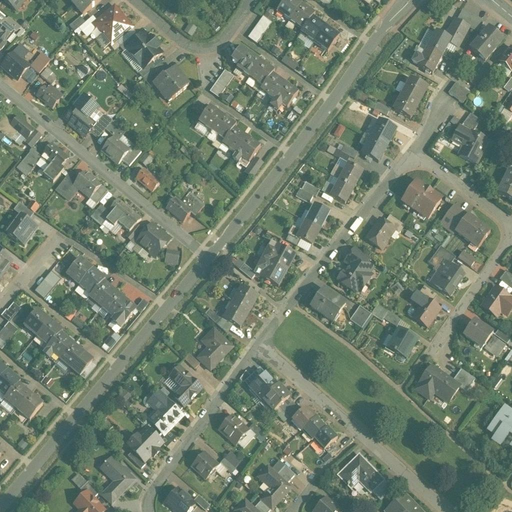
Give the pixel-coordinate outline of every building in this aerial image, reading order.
[(2,0),(2,1),(16,12),(26,0),(2,0)] [(99,0),(68,0),(83,16),(101,1),(99,0)] [(302,6),(292,0),(286,0),(277,13),(290,23),(302,6)] [(333,5),(326,0),(315,0),(330,10),(333,5)] [(302,6),(290,23),(296,27),(303,32),(313,19),(315,16),(302,6)] [(97,23),(93,26),(95,28),(102,36),(124,19),(115,8),(97,23)] [(484,23),(462,12),(457,22),(469,29),(477,33),(484,23)] [(80,18),(69,27),(74,33),(79,29),(85,25),(86,24),(80,18)] [(86,24),(85,25),(90,32),(95,28),(93,26),(97,23),(93,18),(86,24)] [(272,24),(263,18),(259,23),(268,30),(272,24)] [(6,25),(0,19),(0,40),(6,45),(3,43),(13,31),(16,33),(20,28),(10,20),(6,25)] [(133,29),(124,19),(102,36),(111,47),(133,29)] [(326,28),(313,19),(303,32),(301,35),(314,44),(326,28)] [(457,22),(455,21),(448,34),(450,35),(447,39),(451,41),(449,45),(457,49),(460,44),(460,45),(469,29),(457,22)] [(268,30),(259,23),(256,29),(265,35),(268,30)] [(90,32),(85,25),(79,29),(85,36),(90,32)] [(198,30),(188,25),(184,32),(193,38),(198,30)] [(339,38),(326,28),(314,44),(328,54),(339,38)] [(265,35),(256,29),(252,34),(261,40),(265,35)] [(504,42),(489,29),(470,51),(485,64),(504,42)] [(447,39),(436,33),(427,50),(442,58),(449,45),(451,41),(447,39)] [(261,40),(252,34),(248,39),(257,45),(261,40)] [(131,47),(127,50),(127,51),(135,61),(155,44),(151,39),(149,40),(145,35),(131,47)] [(131,47),(127,42),(121,48),(125,53),(127,51),(127,50),(131,47)] [(155,44),(135,61),(143,70),(144,71),(153,63),(162,55),(158,50),(159,49),(155,44)] [(28,54),(20,47),(14,55),(21,61),(28,54)] [(262,63),(241,49),(232,61),(239,66),(237,70),(250,80),(262,63)] [(511,49),(499,64),(511,74),(511,72),(511,49)] [(427,50),(422,59),(417,56),(413,64),(418,66),(417,68),(432,76),(442,58),(427,50)] [(42,54),(30,68),(39,75),(51,62),(42,54)] [(21,61),(14,55),(2,68),(18,82),(30,68),(21,61)] [(153,63),(144,71),(143,70),(138,74),(143,79),(156,69),(157,68),(153,63)] [(262,63),(250,80),(255,84),(263,89),(272,76),(275,73),(262,63)] [(485,64),(477,74),(483,78),(490,68),(485,64)] [(490,68),(483,78),(488,82),(495,72),(490,68)] [(143,79),(143,80),(150,89),(154,86),(154,85),(163,77),(156,69),(143,79)] [(47,70),(40,77),(52,87),(56,82),(50,77),(52,74),(47,70)] [(174,70),(164,79),(163,77),(154,85),(154,86),(161,94),(164,92),(172,102),(189,87),(174,70)] [(234,78),(225,72),(221,77),(230,84),(234,78)] [(285,85),(272,76),(263,89),(261,92),(274,101),(285,85)] [(230,84),(221,77),(217,82),(226,89),(230,84)] [(427,89),(411,80),(403,96),(419,105),(427,89)] [(226,89),(217,82),(214,87),(223,94),(226,89)] [(456,84),(448,94),(453,98),(461,88),(456,84)] [(299,95),(285,85),(274,101),(270,106),(278,111),(281,107),(287,111),(299,95)] [(63,98),(50,87),(47,90),(60,101),(63,98)] [(223,94),(214,87),(210,93),(219,99),(223,94)] [(47,90),(44,88),(36,97),(53,111),(60,101),(47,90)] [(465,91),(461,88),(453,98),(458,102),(465,91)] [(465,91),(458,102),(463,105),(470,95),(465,91)] [(419,105),(403,96),(394,112),(410,120),(419,105)] [(83,98),(65,120),(70,124),(69,125),(86,139),(97,126),(88,118),(89,116),(92,115),(97,109),(83,98)] [(390,111),(377,104),(374,111),(387,117),(390,111)] [(223,117),(210,108),(198,124),(212,133),(223,117)] [(470,115),(460,129),(471,135),(472,134),(480,122),(470,115)] [(106,117),(92,135),(98,140),(106,131),(112,122),(106,117)] [(236,126),(223,117),(212,133),(225,143),(234,130),(236,126)] [(5,118),(0,123),(0,132),(1,134),(8,126),(7,125),(10,121),(5,118)] [(18,119),(13,125),(10,121),(7,125),(8,126),(1,134),(11,142),(17,134),(27,142),(35,132),(18,119)] [(124,125),(117,120),(114,123),(120,129),(124,125)] [(114,123),(113,122),(112,122),(106,131),(114,138),(117,140),(124,132),(120,129),(114,123)] [(396,131),(380,122),(371,139),(387,147),(396,131)] [(460,129),(459,128),(452,142),(463,148),(459,157),(476,166),(488,142),(472,134),(471,135),(460,129)] [(247,139),(234,130),(225,143),(223,146),(235,155),(247,139)] [(42,138),(35,132),(27,142),(25,144),(32,150),(42,138)] [(117,140),(114,138),(111,143),(102,152),(119,166),(122,161),(126,156),(121,152),(123,149),(123,148),(116,142),(117,140)] [(260,148),(247,139),(235,155),(232,160),(239,165),(242,160),(249,165),(260,148)] [(387,147),(371,139),(362,155),(378,164),(387,147)] [(69,159),(52,146),(42,158),(41,159),(42,159),(45,162),(51,167),(44,176),(53,184),(64,171),(61,169),(69,159)] [(358,153),(345,146),(342,153),(350,157),(355,160),(358,153)] [(141,153),(133,147),(129,152),(124,148),(123,148),(123,149),(121,152),(126,156),(122,161),(129,167),(141,153)] [(32,150),(30,153),(30,154),(23,162),(33,170),(40,162),(42,159),(41,159),(42,158),(32,150)] [(342,153),(337,150),(333,156),(346,163),(350,157),(342,153)] [(146,154),(139,163),(146,169),(153,160),(146,154)] [(256,160),(246,174),(252,179),(262,164),(256,160)] [(33,170),(23,162),(17,170),(26,178),(33,170)] [(362,173),(349,166),(345,172),(336,167),(331,177),(340,182),(354,189),(362,173)] [(160,184),(144,171),(136,180),(152,194),(160,184)] [(108,192),(85,173),(76,183),(80,186),(77,189),(97,206),(108,192)] [(511,174),(509,173),(511,174),(505,187),(502,186),(498,195),(511,202),(511,174)] [(66,182),(58,193),(69,202),(76,193),(72,189),(73,187),(66,182)] [(340,182),(336,189),(327,184),(322,193),(345,205),(354,189),(340,182)] [(320,192),(306,184),(302,191),(313,197),(316,199),(320,192)] [(416,184),(403,204),(428,221),(441,201),(416,184)] [(187,193),(179,186),(173,194),(180,201),(187,193)] [(302,191),(300,190),(296,198),(309,205),(313,197),(302,191)] [(190,194),(181,204),(175,200),(167,209),(183,223),(191,214),(195,218),(205,207),(190,194)] [(141,220),(118,201),(110,211),(113,213),(106,222),(114,228),(118,224),(130,234),(133,230),(141,220)] [(34,214),(19,204),(14,211),(20,216),(28,222),(34,214)] [(109,213),(101,206),(91,218),(99,225),(109,213)] [(329,214),(315,207),(306,223),(320,231),(329,214)] [(468,217),(454,207),(446,217),(460,227),(468,217)] [(28,222),(20,216),(7,235),(25,248),(38,229),(28,222)] [(405,227),(390,217),(384,224),(394,231),(394,232),(399,235),(405,227)] [(490,234),(468,217),(460,227),(456,233),(471,245),(473,243),(479,248),(477,250),(478,250),(490,234)] [(380,221),(376,227),(377,228),(376,230),(375,229),(373,230),(371,232),(372,234),(366,241),(378,249),(379,249),(382,252),(384,251),(387,246),(387,245),(386,244),(394,232),(394,231),(384,224),(380,221)] [(320,231),(306,223),(297,240),(312,247),(320,231)] [(170,240),(153,226),(147,233),(137,244),(138,245),(148,253),(147,254),(148,255),(149,254),(154,258),(170,240)] [(142,229),(130,243),(136,248),(138,245),(137,244),(147,233),(142,229)] [(292,238),(279,231),(276,237),(282,240),(289,244),(292,238)] [(276,237),(268,233),(264,240),(273,245),(274,243),(279,246),(282,240),(276,237)] [(296,257),(278,247),(275,253),(269,250),(263,260),(272,265),(287,273),(295,257),(296,257)] [(456,259),(441,248),(433,259),(444,268),(445,268),(448,265),(450,266),(456,259)] [(355,249),(347,261),(350,263),(348,265),(350,267),(345,276),(343,274),(338,281),(339,282),(338,283),(355,295),(362,285),(365,287),(372,277),(369,275),(372,270),(366,266),(370,259),(355,249)] [(0,277),(12,262),(0,252),(0,277)] [(476,262),(463,253),(458,260),(470,269),(476,262)] [(80,260),(67,276),(80,286),(93,271),(80,260)] [(272,265),(263,260),(258,270),(267,274),(272,265)] [(256,275),(244,265),(239,271),(251,281),(256,275)] [(287,273),(272,265),(267,274),(264,280),(261,279),(279,289),(279,288),(287,273)] [(448,265),(445,268),(444,268),(432,286),(450,298),(464,276),(450,266),(448,265)] [(93,271),(80,286),(92,297),(103,283),(105,281),(93,271)] [(61,281),(52,273),(47,278),(56,286),(61,281)] [(511,277),(506,273),(500,281),(511,289),(511,277)] [(56,286),(47,278),(43,282),(53,290),(56,286)] [(53,290),(43,282),(39,287),(49,295),(53,290)] [(115,293),(103,283),(92,297),(90,299),(102,309),(115,293)] [(398,285),(392,290),(397,296),(403,291),(398,285)] [(49,295),(39,287),(35,292),(44,300),(49,295)] [(437,296),(424,287),(418,296),(425,301),(425,300),(431,305),(437,296)] [(258,298),(242,289),(233,305),(249,314),(258,298)] [(511,300),(511,299),(496,289),(482,309),(493,316),(498,310),(507,317),(511,310),(511,300)] [(346,306),(323,290),(311,308),(333,323),(346,306)] [(128,304),(115,293),(102,309),(115,319),(128,304)] [(417,312),(413,309),(411,309),(407,314),(408,316),(412,319),(427,330),(440,311),(431,305),(425,300),(425,301),(417,312)] [(128,304),(115,319),(112,322),(121,329),(136,311),(128,304)] [(249,314),(233,305),(224,321),(240,330),(249,314)] [(371,316),(360,308),(350,322),(362,330),(371,316)] [(220,319),(210,310),(205,315),(216,325),(220,319)] [(37,312),(24,327),(37,337),(50,322),(37,312)] [(401,322),(388,312),(383,321),(397,329),(401,322)] [(50,322),(37,337),(49,348),(60,335),(62,332),(50,322)] [(485,330),(474,322),(464,337),(476,345),(478,342),(484,347),(485,347),(493,334),(485,329),(485,330)] [(19,331),(9,323),(5,328),(14,336),(19,331)] [(14,336),(5,328),(1,333),(10,341),(14,336)] [(212,349),(200,362),(199,360),(198,360),(211,372),(217,365),(216,365),(224,357),(225,357),(233,349),(214,331),(202,343),(203,344),(204,342),(212,349)] [(418,342),(399,331),(394,339),(395,340),(389,350),(395,354),(394,355),(395,356),(396,356),(406,362),(418,342)] [(511,340),(499,331),(495,337),(507,345),(511,340)] [(10,341),(1,333),(0,333),(0,340),(6,346),(10,341)] [(60,335),(49,348),(43,354),(50,360),(54,355),(60,360),(72,345),(67,341),(60,335)] [(493,338),(486,348),(499,357),(506,347),(493,338)] [(484,347),(478,342),(476,345),(474,348),(480,352),(484,347)] [(72,345),(60,360),(72,371),(85,355),(72,345)] [(85,355),(72,371),(80,377),(93,362),(85,355)] [(200,365),(190,356),(185,361),(195,370),(200,365)] [(453,383),(431,368),(420,384),(421,385),(416,391),(429,401),(434,394),(449,404),(460,389),(460,388),(453,383)] [(202,390),(180,369),(170,379),(182,390),(174,399),(175,399),(183,409),(184,409),(202,390)] [(475,381),(461,371),(453,383),(460,388),(460,389),(466,393),(475,381)] [(8,373),(0,381),(0,392),(7,398),(18,385),(20,383),(8,373)] [(266,375),(250,389),(250,390),(252,389),(259,396),(258,398),(262,402),(263,401),(277,388),(266,375)] [(30,396),(18,385),(7,398),(5,401),(17,411),(30,396)] [(277,388),(263,401),(274,413),(280,408),(289,399),(290,399),(279,387),(277,388)] [(168,402),(159,393),(153,399),(153,400),(151,398),(148,399),(145,400),(144,403),(144,406),(145,408),(148,409),(151,409),(153,408),(154,408),(154,409),(159,414),(150,423),(153,426),(163,437),(164,437),(174,426),(174,425),(182,417),(183,417),(179,413),(168,402)] [(30,396),(17,411),(30,421),(43,406),(30,396)] [(174,399),(172,397),(168,402),(179,413),(183,409),(175,399),(174,399)] [(289,399),(280,408),(283,412),(293,403),(289,399)] [(293,403),(283,412),(288,417),(298,409),(293,403)] [(511,413),(504,408),(488,431),(496,437),(495,439),(503,444),(509,435),(511,436),(511,444),(510,447),(511,448),(511,413)] [(305,410),(292,422),(293,421),(302,431),(301,432),(302,433),(303,431),(315,421),(305,410)] [(249,432),(232,417),(220,431),(229,440),(236,447),(249,432)] [(315,421),(303,431),(304,432),(305,431),(314,441),(312,442),(313,442),(314,441),(326,430),(316,419),(315,421)] [(163,437),(153,426),(148,431),(159,441),(163,437)] [(262,434),(253,426),(249,430),(258,438),(262,434)] [(326,430),(314,441),(315,441),(316,440),(325,450),(324,451),(324,452),(338,440),(328,429),(326,430)] [(148,430),(139,439),(142,442),(132,452),(133,453),(144,464),(163,445),(159,441),(148,431),(148,430)] [(335,446),(328,453),(332,458),(340,451),(335,446)] [(144,464),(133,453),(128,458),(141,471),(146,465),(144,464)] [(204,454),(192,468),(192,469),(193,468),(206,480),(206,481),(219,467),(218,467),(218,468),(208,458),(204,454)] [(359,457),(338,477),(347,487),(346,488),(347,489),(348,487),(351,490),(359,483),(371,494),(372,493),(382,483),(384,482),(359,457)] [(135,482),(112,459),(106,465),(105,465),(103,467),(104,467),(101,471),(115,484),(107,492),(116,501),(135,482)] [(236,470),(225,460),(220,465),(232,475),(236,470)] [(295,476),(285,467),(280,473),(291,482),(295,476)] [(276,490),(270,497),(267,495),(261,501),(262,502),(271,511),(272,511),(292,489),(268,468),(258,479),(271,490),(273,487),(276,490)] [(99,495),(88,483),(80,491),(85,496),(87,494),(94,500),(99,495)] [(382,483),(372,493),(381,502),(391,492),(382,483)] [(189,511),(196,505),(179,490),(166,504),(174,511),(189,511)] [(107,492),(106,492),(102,497),(112,506),(117,502),(107,492)] [(94,500),(87,494),(85,496),(75,506),(80,511),(103,511),(99,508),(99,505),(94,500)] [(418,511),(404,496),(387,511),(418,511)] [(205,511),(210,507),(199,497),(195,502),(205,511)] [(339,511),(326,500),(314,511),(339,511)] [(256,511),(245,502),(235,511),(256,511)] [(270,511),(271,511),(262,502),(257,507),(262,511),(270,511)]
